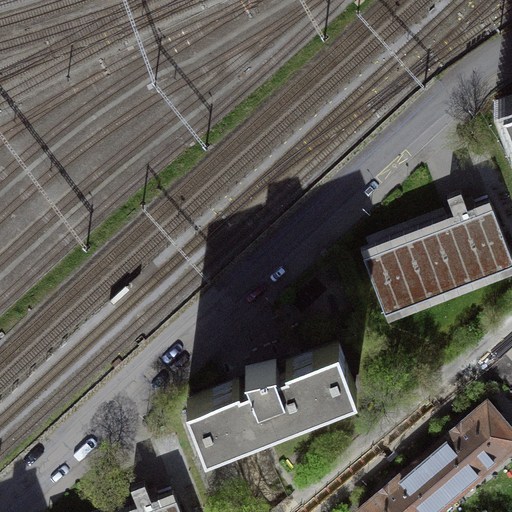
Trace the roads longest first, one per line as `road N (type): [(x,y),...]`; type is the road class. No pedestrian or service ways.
road 1 (residential): [(511,55),(455,95),(0,506)]
road 2 (residential): [(291,511),(511,324)]
